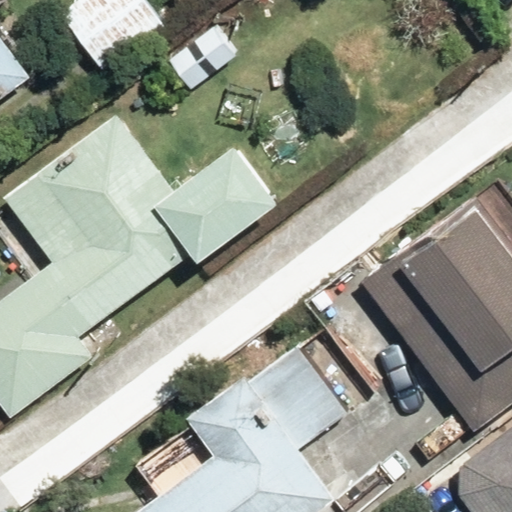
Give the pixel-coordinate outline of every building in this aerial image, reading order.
[(165,15),(152,0),(78,0),(53,21),(95,72),(165,15)] [(239,49),(210,16),(160,60),(189,93),(239,49)] [(0,95),(29,72),(0,34),(0,95)] [(167,190),(110,112),(0,197),(0,198),(47,259),(0,294),(0,408),(9,420),(93,355),(77,335),(188,248),(200,264),(274,206),(225,144),(167,190)] [(511,256),(465,193),(382,255),(462,363),(437,382),(473,429),(511,400),(511,256)] [(242,367),(180,412),(212,458),(136,511),(311,511),(333,497),(300,452),(351,416),(302,347),(253,382),(242,367)] [(470,511),(511,511),(511,424),(443,477),(470,511)]
